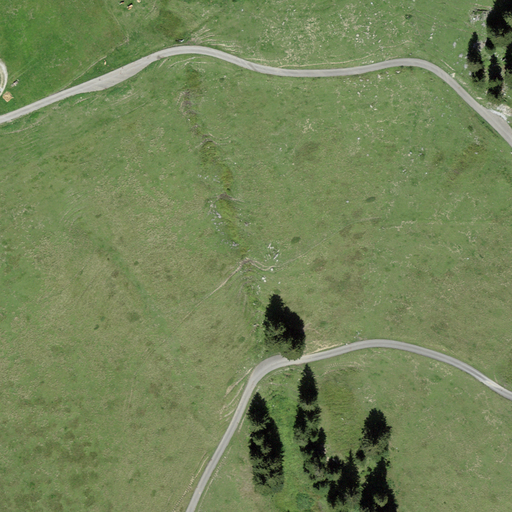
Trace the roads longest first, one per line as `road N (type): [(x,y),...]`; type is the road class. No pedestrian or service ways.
road 1 (track): [(0,119),(164,52),(199,48),(281,71),(418,62),(451,81),(511,142)]
road 2 (track): [(511,395),(465,366),(398,343),(272,361),(259,372),(190,511)]
